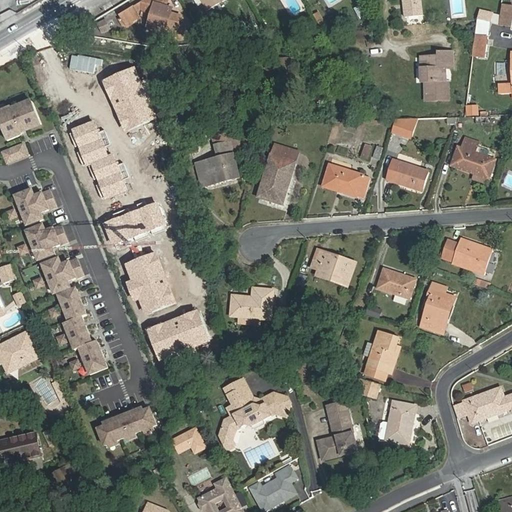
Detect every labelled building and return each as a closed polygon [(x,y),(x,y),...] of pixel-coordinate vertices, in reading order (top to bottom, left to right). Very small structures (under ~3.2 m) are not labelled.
[(168,0),(146,0),(122,17),(129,27),(134,24),(133,22),(140,17),(137,13),(140,11),(153,14),(150,25),(165,29),(164,35),(173,38),(174,35),(178,21),(179,18),(170,15),(171,11),(164,9),(165,4),(167,5),(168,0)] [(201,0),(207,11),(226,0),(225,0),(201,0)] [(421,0),(404,0),(406,19),(423,18),(421,0)] [(499,23),(511,27),(511,18),(511,7),(502,6),(501,13),(500,17),(499,23)] [(501,13),(479,11),(478,22),(490,23),(499,23),(500,17),(501,13)] [(319,12),(313,17),(322,28),(328,23),(319,12)] [(107,21),(99,25),(104,34),(111,30),(107,21)] [(186,23),(178,21),(174,35),(182,38),(186,23)] [(490,23),(478,22),(476,37),(487,38),(490,23)] [(150,25),(148,30),(164,35),(165,29),(150,25)] [(487,38),(476,37),(473,57),(486,59),(489,39),(487,38)] [(454,53),(440,53),(440,57),(428,57),(428,69),(423,69),(424,83),(427,83),(428,101),(450,100),(450,81),(447,81),(447,69),(454,69),(454,53)] [(295,58),(271,58),(271,71),(295,71),(295,58)] [(329,104),(343,103),(342,92),(332,93),(333,98),(328,98),(329,104)] [(33,102),(32,100),(12,108),(16,117),(21,115),(19,108),(33,102)] [(21,115),(16,117),(12,108),(12,107),(0,112),(0,122),(8,141),(23,135),(22,134),(16,119),(22,116),(27,130),(42,124),(33,102),(19,108),(21,115)] [(43,126),(42,124),(27,130),(22,116),(16,119),(22,134),(43,126)] [(397,120),(393,132),(413,138),(419,119),(397,120)] [(459,148),(453,166),(491,179),(497,160),(477,153),(480,143),(466,138),(463,149),(459,148)] [(203,187),(241,178),(232,143),(217,147),(220,159),(198,165),(203,187)] [(24,144),(3,153),(7,164),(28,156),(24,144)] [(364,144),(361,159),(369,161),(373,146),(364,144)] [(287,161),(290,149),(277,145),(261,197),(283,204),(297,164),(287,161)] [(378,164),(383,150),(376,148),(371,161),(378,164)] [(300,152),(290,149),(287,161),(297,164),(300,152)] [(98,184),(137,172),(131,154),(91,166),(98,184)] [(423,191),(430,172),(395,161),(389,180),(423,191)] [(344,188),(343,192),(365,199),(372,179),(330,165),(324,182),(344,188)] [(323,186),(343,192),(344,188),(324,182),(323,186)] [(168,190),(173,206),(180,205),(175,188),(168,190)] [(33,190),(17,196),(22,211),(47,202),(43,193),(36,196),(33,190)] [(52,190),(43,193),(47,202),(55,198),(52,190)] [(50,210),(58,207),(55,198),(47,202),(50,210)] [(22,211),(28,226),(45,220),(42,213),(50,210),(47,202),(22,211)] [(44,225),(28,232),(34,246),(58,237),(55,229),(47,232),(44,225)] [(63,225),(55,229),(58,237),(66,234),(63,225)] [(66,234),(58,237),(61,245),(69,242),(66,234)] [(58,237),(34,246),(39,261),(56,255),(53,248),(61,245),(58,237)] [(486,275),(494,251),(462,240),(454,264),(486,275)] [(319,252),(313,268),(320,270),(318,277),(349,287),(357,263),(319,252)] [(60,258),(44,265),(49,280),(74,270),(70,262),(63,265),(60,258)] [(82,267),(79,259),(70,262),(74,270),(82,267)] [(20,279),(14,263),(2,268),(7,283),(20,279)] [(85,275),(82,267),(74,270),(77,278),(85,275)] [(74,270),(49,280),(55,295),(72,288),(69,282),(77,278),(74,270)] [(411,299),(417,281),(386,271),(380,289),(411,299)] [(434,296),(433,300),(423,327),(444,333),(454,301),(444,298),(447,287),(434,283),(430,295),(434,296)] [(82,302),(77,289),(60,296),(65,309),(82,302)] [(254,299),(235,297),(233,316),(271,320),(275,291),(255,289),(254,299)] [(26,291),(18,295),(23,308),(32,304),(26,291)] [(88,316),(82,302),(65,309),(70,322),(83,317),(88,316)] [(369,306),(366,315),(380,319),(383,310),(369,306)] [(71,337),(88,330),(83,317),(70,322),(65,324),(71,337)] [(88,330),(71,337),(76,351),(81,349),(93,344),(93,343),(88,330)] [(0,347),(11,368),(41,352),(30,331),(0,346),(0,347)] [(369,368),(389,374),(398,347),(400,339),(380,332),(369,368)] [(93,344),(81,349),(86,362),(103,355),(98,341),(93,343),(93,344)] [(241,344),(229,347),(232,359),(244,356),(241,344)] [(401,349),(398,347),(389,374),(392,375),(401,349)] [(41,352),(11,368),(13,372),(43,356),(41,352)] [(103,355),(86,362),(91,375),(108,368),(103,355)] [(389,374),(369,368),(366,375),(386,381),(389,374)] [(251,386),(248,379),(230,389),(233,395),(251,386)] [(64,380),(55,384),(63,404),(73,401),(64,380)] [(363,387),(379,392),(381,385),(365,380),(363,387)] [(229,420),(227,426),(229,430),(233,431),(237,429),(237,427),(244,424),(245,426),(254,422),(256,425),(259,427),(267,423),(268,419),(280,413),(291,416),(295,403),(292,398),(278,393),(265,400),(260,403),(260,402),(251,386),(233,395),(238,405),(232,408),(236,416),(229,420)] [(377,396),(379,392),(363,387),(361,392),(377,396)] [(466,404),(473,424),(510,410),(502,388),(465,402),(466,404)] [(330,405),(332,412),(350,408),(348,400),(330,405)] [(395,403),(388,440),(410,445),(418,407),(395,403)] [(472,419),(466,404),(455,408),(460,424),(472,419)] [(143,408),(104,424),(105,427),(144,411),(143,408)] [(361,453),(350,408),(332,412),(339,439),(322,443),(326,461),(350,455),(353,458),(358,457),(360,453),(361,453)] [(105,427),(99,429),(106,446),(109,445),(118,441),(127,438),(136,434),(145,431),(154,427),(157,426),(151,409),(144,411),(105,427)] [(388,440),(391,423),(383,422),(379,439),(388,440)] [(227,426),(224,435),(227,439),(233,441),(237,439),(240,429),(245,426),(244,424),(237,427),(237,429),(233,431),(229,430),(227,426)] [(51,430),(43,432),(47,445),(55,443),(51,430)] [(0,443),(0,464),(41,456),(36,436),(0,443)] [(237,439),(233,441),(227,439),(230,447),(233,448),(237,445),(238,442),(237,440),(237,439)] [(254,487),(267,511),(287,501),(285,498),(292,494),(288,486),(294,483),(301,479),(294,466),(280,474),(282,478),(265,487),(263,482),(254,487)] [(63,496),(82,484),(71,467),(52,478),(63,496)] [(222,488),(203,498),(204,500),(203,503),(206,508),(209,509),(210,511),(246,511),(247,511),(230,479),(220,484),(222,488)] [(285,498),(287,501),(300,494),(294,483),(288,486),(292,494),(285,498)]
